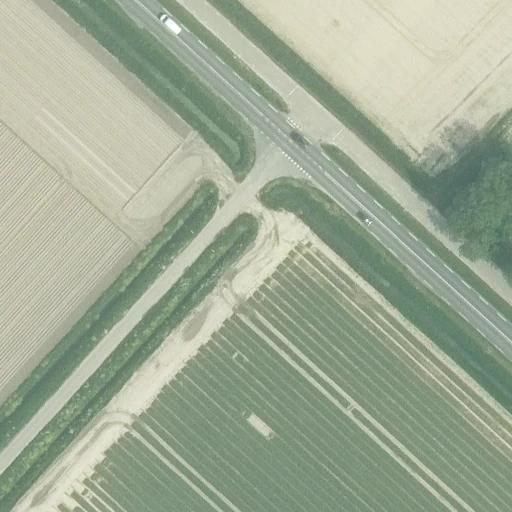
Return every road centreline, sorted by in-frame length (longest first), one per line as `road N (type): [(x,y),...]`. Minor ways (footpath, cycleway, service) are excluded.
road 1 (primary): [(511,344),(133,0)]
road 2 (unclassified): [(511,293),(190,0)]
road 3 (unclassified): [(0,463),(220,221)]
road 4 (track): [(426,215),(511,128)]
